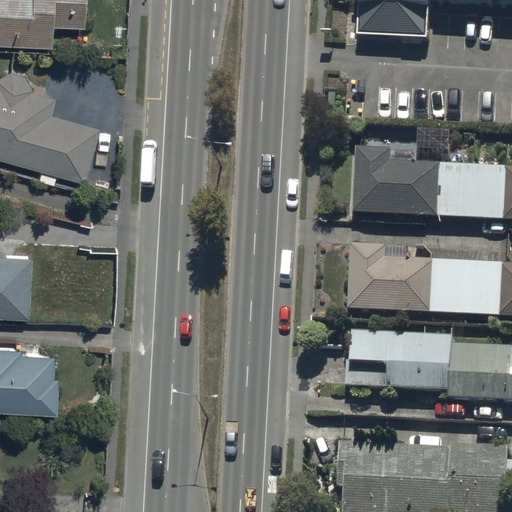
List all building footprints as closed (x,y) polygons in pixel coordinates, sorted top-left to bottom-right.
[(0,0),(0,42),(50,44),(51,23),(83,24),(84,0),(0,0)] [(511,0),(361,0),(360,35),(428,39),(429,0),(484,0),(511,1),(511,0)] [(0,156),(84,179),(98,126),(50,113),(55,96),(31,90),(25,74),(10,69),(0,74),(0,156)] [(357,152),(353,214),(511,222),(511,170),(394,164),(395,154),(357,152)] [(353,249),(349,312),(511,319),(511,266),(408,261),(409,251),(353,249)] [(0,312),(27,312),(27,255),(0,255),(0,312)] [(511,344),(349,331),(345,384),(511,396),(511,344)] [(0,406),(55,409),(56,373),(52,373),(53,352),(20,351),(20,345),(0,343),(0,406)] [(508,511),(511,450),(344,443),(339,511),(508,511)]
